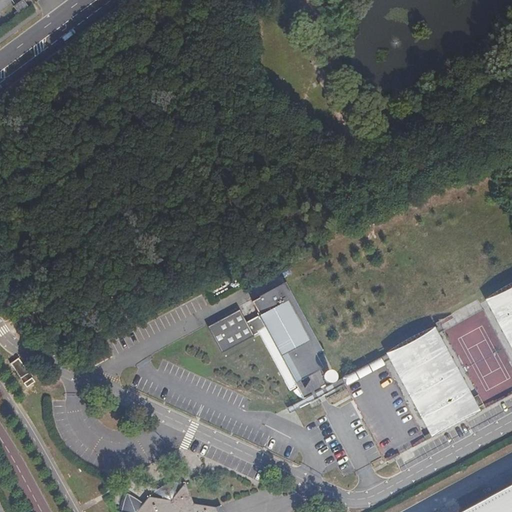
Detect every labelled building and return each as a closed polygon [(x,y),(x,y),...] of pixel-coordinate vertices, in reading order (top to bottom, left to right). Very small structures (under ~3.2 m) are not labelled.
[(24,0),(22,0),(14,6),(18,10),(15,12),(16,14),(29,6),(24,0)] [(229,351),(266,331),(295,388),(308,381),(306,377),(314,373),(316,377),(327,371),(324,366),(327,365),(320,351),(328,346),(304,300),(296,304),(287,287),(267,298),(264,292),(257,296),(271,323),(257,330),(243,304),(212,320),(229,351)] [(511,292),(498,300),(511,326),(511,292)] [(399,354),(441,432),(480,411),(479,408),(488,403),(483,393),(474,398),(439,333),(399,354)] [(20,359),(11,365),(22,380),(30,374),(20,359)] [(33,379),(25,385),(28,389),(36,383),(33,379)] [(222,511),(221,507),(216,508),(195,504),(186,483),(177,493),(176,488),(162,494),(164,500),(150,497),(145,501),(142,500),(132,511),(222,511)] [(511,511),(511,485),(460,511),(511,511)] [(132,511),(142,500),(127,493),(122,509),(121,511),(132,511)]
